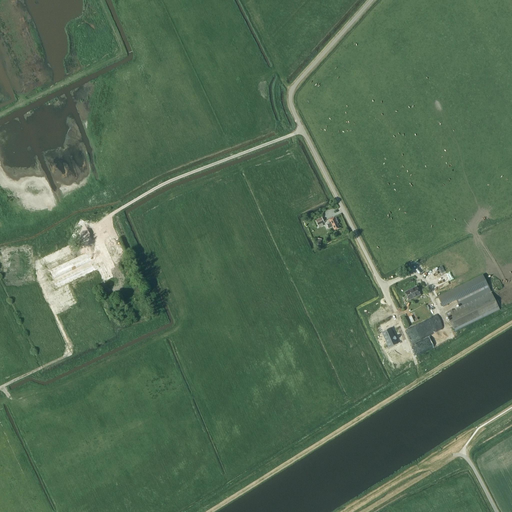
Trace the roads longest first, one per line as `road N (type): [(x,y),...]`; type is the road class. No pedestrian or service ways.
road 1 (unclassified): [(419,372),(291,105),(293,87),(372,0)]
road 2 (track): [(199,511),(511,317)]
